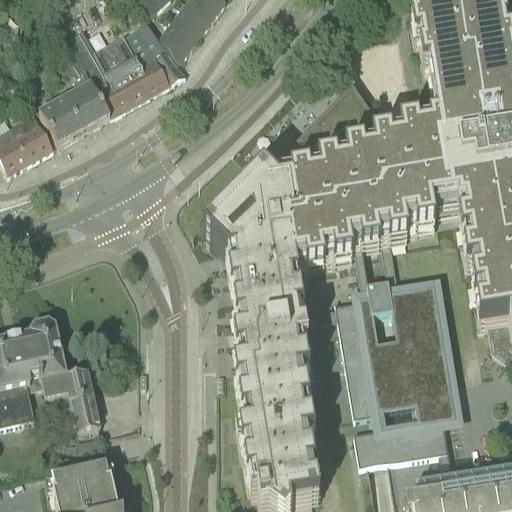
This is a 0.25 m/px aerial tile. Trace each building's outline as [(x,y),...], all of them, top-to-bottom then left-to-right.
[(125,0),(144,25),(158,15),(168,6),(163,0),(125,0)] [(189,5),(186,9),(210,28),(224,10),(210,0),(192,0),(191,2),(189,5)] [(360,263),(361,263),(360,257),(374,254),(375,257),(379,256),(386,294),(388,306),(397,305),(390,264),(402,262),(399,246),(410,244),(411,252),(430,249),(427,230),(456,225),(463,265),(467,264),(476,321),(479,320),(482,337),(486,337),(490,362),(501,369),(507,368),(511,361),(511,75),(511,67),(507,67),(502,38),(499,39),(496,23),(472,27),(469,10),(454,0),(444,13),(445,19),(409,24),(412,39),(415,38),(420,66),(424,66),(435,137),(397,144),(398,151),(390,153),(350,95),(200,247),(224,271),(226,273),(236,336),(241,336),(243,349),(233,350),(238,381),(234,382),(243,443),(239,444),(249,508),(255,507),(255,511),(309,511),(307,499),(312,498),(304,452),(309,451),(299,389),(304,388),(302,373),(315,371),(313,360),(306,361),(306,357),(314,355),(311,341),(310,341),(308,334),(335,330),(334,318),(299,324),(294,295),(307,293),(305,279),(334,275),(333,269),(347,266),(347,269),(349,268),(349,265),(352,264),(360,311),(367,310),(365,297),(366,297),(360,263)] [(172,27),(167,34),(191,53),(210,28),(186,9),(180,16),(172,27)] [(145,32),(121,45),(135,69),(141,66),(145,72),(151,68),(166,94),(183,85),(175,74),(151,40),(143,27),(145,32)] [(162,41),(157,48),(175,74),(191,53),(167,34),(163,39),(162,41)] [(135,69),(121,45),(93,61),(85,46),(63,58),(80,85),(84,82),(108,126),(166,94),(151,68),(145,72),(141,66),(135,69)] [(73,100),(59,107),(79,143),(108,126),(84,82),(80,85),(72,89),(77,98),(75,99),(73,100)] [(51,112),(37,120),(56,155),(79,143),(59,107),(52,112),(51,112)] [(16,133),(8,137),(9,138),(11,142),(14,146),(15,149),(27,171),(51,158),(41,141),(38,135),(37,133),(34,127),(32,124),(23,128),(21,130),(16,133)] [(0,174),(5,184),(27,171),(15,149),(14,146),(11,142),(9,138),(8,137),(0,141),(0,174)] [(386,294),(366,297),(365,297),(367,310),(360,311),(334,315),(334,312),(333,313),(334,318),(335,330),(352,429),(411,419),(413,434),(352,444),(357,477),(436,464),(446,463),(438,414),(445,413),(450,412),(431,299),(397,305),(388,306),(386,294)] [(354,295),(340,298),(342,307),(356,304),(354,295)] [(0,438),(32,431),(27,411),(25,399),(41,395),(44,408),(62,403),(65,414),(69,413),(76,441),(99,435),(86,378),(71,382),(70,376),(62,378),(53,336),(47,333),(33,336),(29,341),(30,343),(0,350),(0,438)] [(74,471),(73,454),(73,453),(61,453),(62,471),(74,471)] [(446,463),(436,464),(441,495),(451,493),(446,463)] [(114,511),(109,491),(106,492),(103,479),(51,491),(53,504),(50,504),(51,511),(114,511)] [(415,511),(412,511),(511,511),(511,483),(451,493),(441,495),(413,499),(415,511)]
